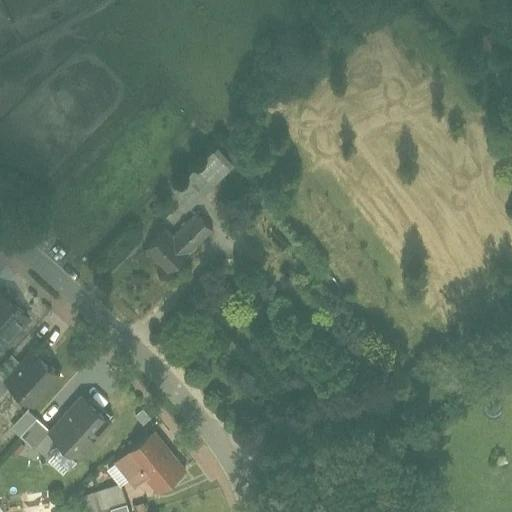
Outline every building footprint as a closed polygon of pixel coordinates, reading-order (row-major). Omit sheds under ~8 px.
[(176,189),(193,208),(238,166),(221,147),(176,189)] [(168,227),(146,249),(171,274),(214,230),(198,214),(176,235),(168,227)] [(0,352),(32,316),(1,288),(0,289),(0,352)] [(63,376),(37,353),(8,385),(34,408),(63,376)] [(117,422),(83,392),(49,430),(83,460),(117,422)] [(189,468),(160,429),(116,462),(135,487),(145,479),(156,493),(189,468)] [(115,511),(114,505),(127,502),(123,484),(86,493),(89,511),(115,511)]
